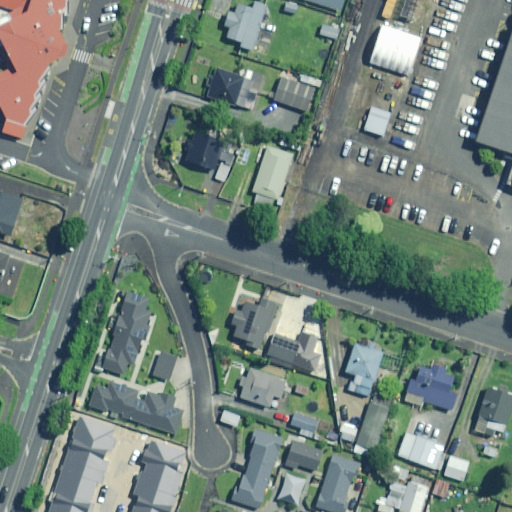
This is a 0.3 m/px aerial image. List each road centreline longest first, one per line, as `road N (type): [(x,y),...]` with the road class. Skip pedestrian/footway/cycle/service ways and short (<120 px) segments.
road 1 (residential): [(151,214),(511,332)]
road 2 (residential): [(151,214),(196,350),(210,453)]
road 3 (secondary): [(171,0),(105,198)]
road 4 (secondary): [(105,198),(50,366)]
road 5 (secondary): [(50,366),(2,511)]
